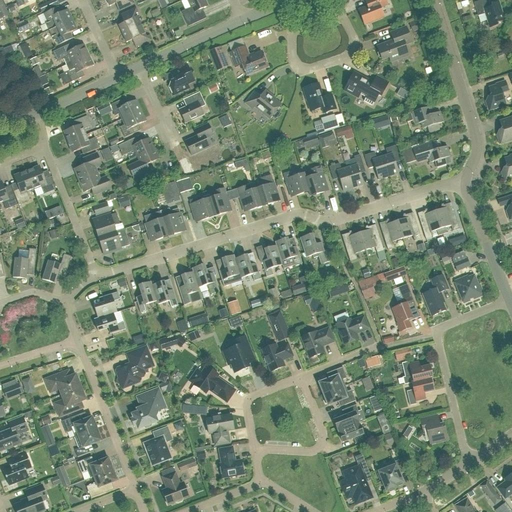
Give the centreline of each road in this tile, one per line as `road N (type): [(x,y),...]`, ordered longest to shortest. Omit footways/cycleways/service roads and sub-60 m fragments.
road 1 (residential): [(94,276),(294,215),(331,221),(465,183)]
road 2 (residential): [(468,462),(437,334),(510,300)]
road 3 (residential): [(465,183),(475,142),(431,0)]
road 4 (residential): [(312,12),(339,16),(353,40),(347,57),(298,69),(292,34),(299,23)]
road 5 (residential): [(133,488),(77,341)]
road 6 (residential): [(94,276),(45,146)]
road 7 (residential): [(254,449),(304,452),(319,444),(302,378)]
road 8 (residential): [(510,300),(465,183)]
